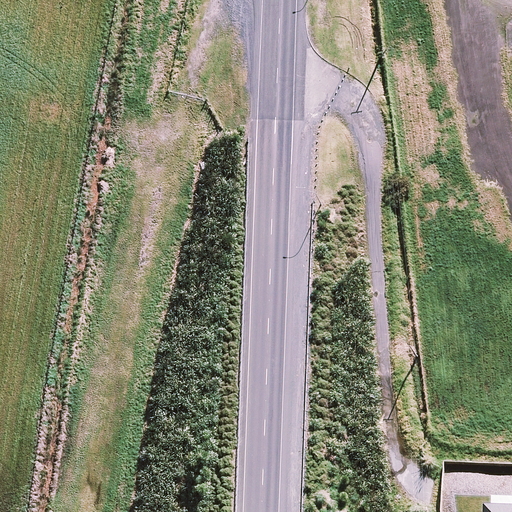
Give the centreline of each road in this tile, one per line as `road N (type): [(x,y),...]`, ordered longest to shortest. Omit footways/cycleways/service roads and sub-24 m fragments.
road 1 (tertiary): [(278,0),(256,511)]
road 2 (unknown): [(273,116),(339,124),(368,154),(391,450),(404,476),(429,490)]
